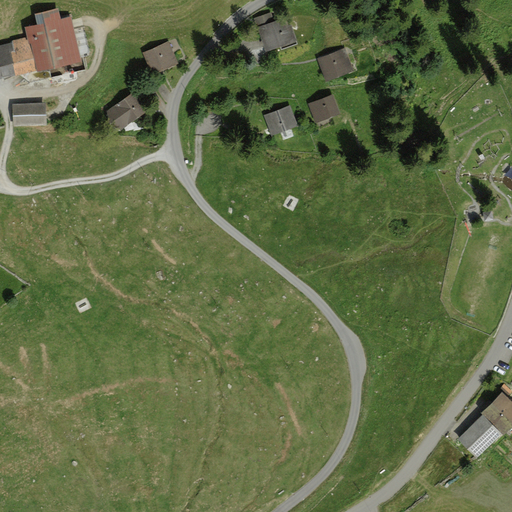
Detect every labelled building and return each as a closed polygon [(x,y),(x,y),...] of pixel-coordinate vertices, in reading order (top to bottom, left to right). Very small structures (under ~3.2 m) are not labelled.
[(21,35),(0,40),(0,80),(79,62),(68,16),(54,19),(51,5),(26,11),(29,23),(19,25),(21,35)] [(292,40),(284,17),(253,29),(261,51),(292,40)] [(166,42),(140,51),(147,72),(173,62),(166,42)] [(348,69),(343,50),(315,58),(321,77),(348,69)] [(144,109),(132,92),(100,113),(112,130),(144,109)] [(330,94),(309,102),(316,119),(337,111),(330,94)] [(45,101),(11,103),(12,124),(46,122),(45,101)] [(292,125),(284,105),(262,114),(270,134),(292,125)] [(511,404),(500,393),(451,440),(470,460),(511,419),(511,404)]
